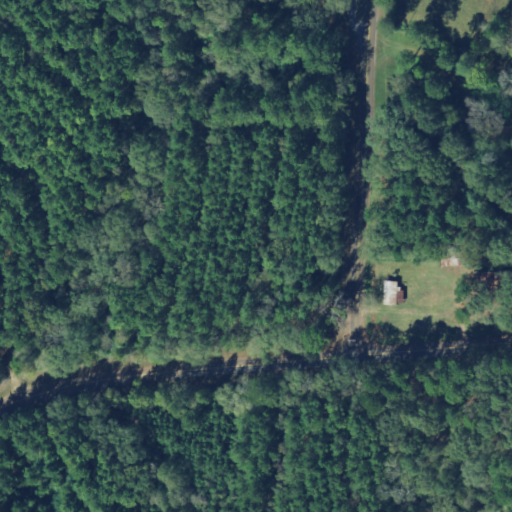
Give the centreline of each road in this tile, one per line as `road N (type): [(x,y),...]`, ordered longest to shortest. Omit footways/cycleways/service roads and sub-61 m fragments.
road 1 (secondary): [(511,341),(145,374),(0,406)]
road 2 (tertiary): [(353,355),(368,0)]
